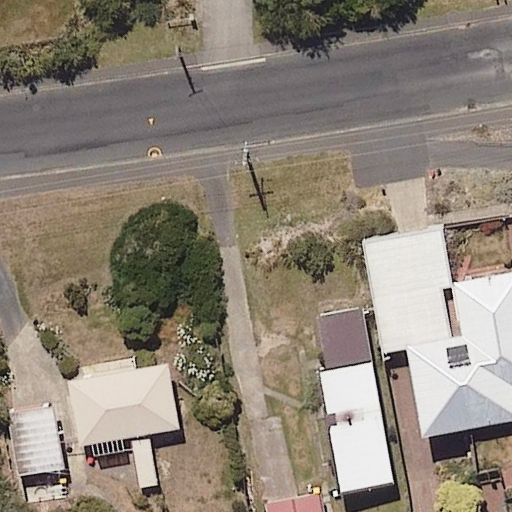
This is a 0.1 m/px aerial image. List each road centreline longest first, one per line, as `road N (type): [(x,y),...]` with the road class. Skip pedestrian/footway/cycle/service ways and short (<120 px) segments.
road 1 (tertiary): [(233,104),(511,56)]
road 2 (tertiary): [(0,135),(233,104)]
